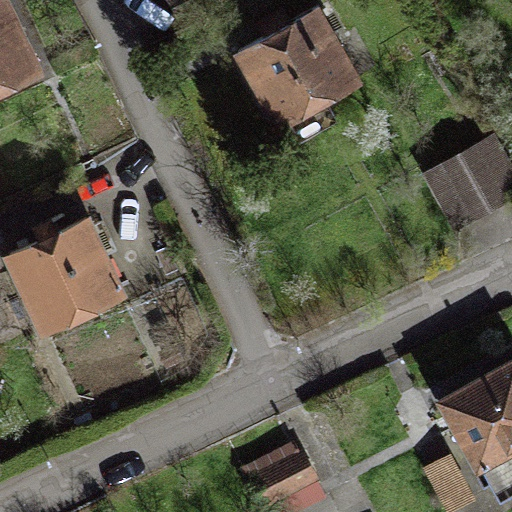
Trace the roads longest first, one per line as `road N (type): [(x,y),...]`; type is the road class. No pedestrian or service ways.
road 1 (residential): [(264,372),(91,0)]
road 2 (residential): [(0,495),(264,372)]
road 3 (residential): [(264,372),(511,262)]
